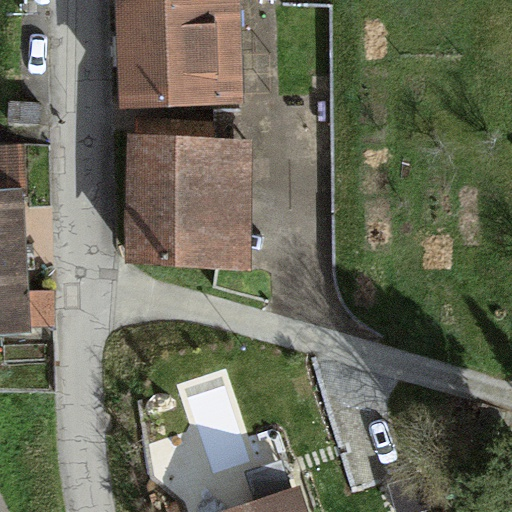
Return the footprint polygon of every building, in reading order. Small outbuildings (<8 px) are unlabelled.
[(127,0),(134,102),(239,95),(233,0),(127,0)] [(242,140),(138,139),(136,258),(240,259),(242,140)] [(0,152),(0,192),(25,191),(24,152),(0,152)] [(0,192),(0,326),(30,325),(25,191),(0,192)] [(443,276),(428,312),(463,327),(478,290),(443,276)] [(306,511),(301,495),(245,511),(306,511)]
